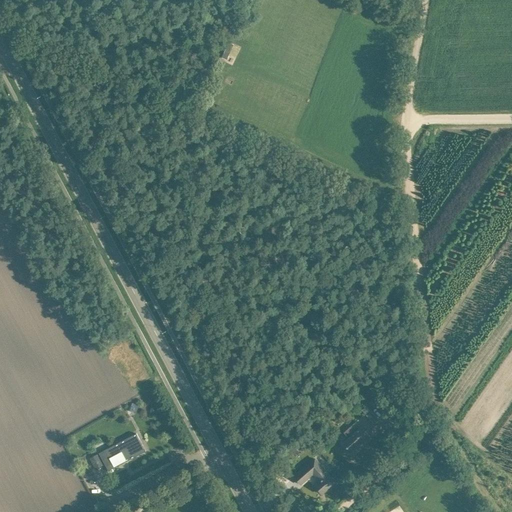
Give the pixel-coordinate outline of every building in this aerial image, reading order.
[(367,406),(362,410),(375,423),(379,419),(367,406)] [(371,437),(361,426),(343,443),(350,452),(358,446),(359,448),(371,437)] [(146,451),(136,433),(99,453),(109,471),(146,451)] [(296,443),(290,448),(294,453),(300,448),(296,443)] [(95,468),(103,464),(97,454),(89,457),(95,468)] [(335,482),(329,474),(315,459),(302,470),(294,477),(301,484),(313,474),(320,482),(315,486),(322,494),(335,482)]
